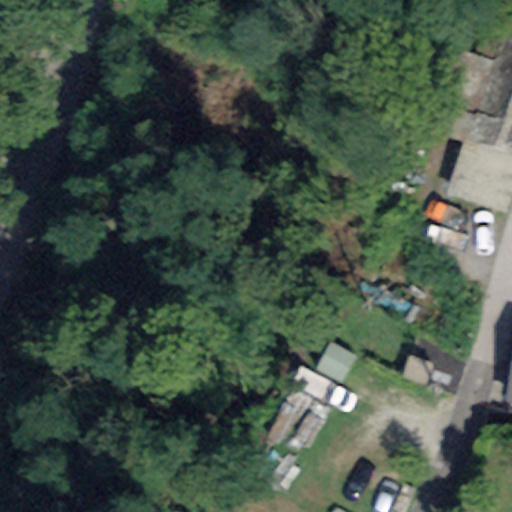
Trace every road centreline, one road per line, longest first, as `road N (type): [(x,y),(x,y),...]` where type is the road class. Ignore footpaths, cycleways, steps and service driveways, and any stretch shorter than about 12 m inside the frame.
road 1 (residential): [(94,0),(79,98),(0,275)]
road 2 (residential): [(422,511),(461,426),(511,263)]
